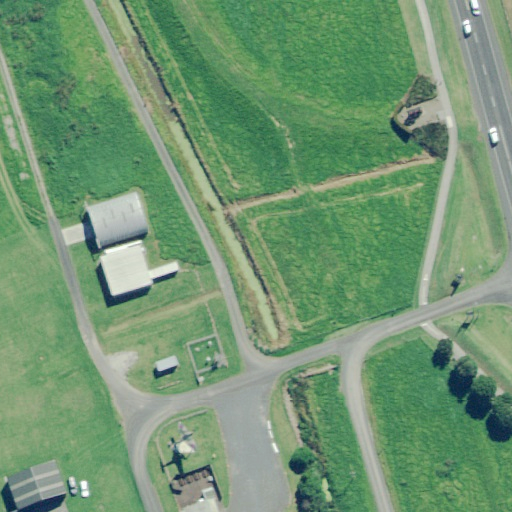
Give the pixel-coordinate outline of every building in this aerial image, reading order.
[(133,192),(76,209),(88,247),(145,230),(133,192)] [(136,242),(93,256),(106,298),(149,284),(136,242)] [(178,368),(174,356),(153,363),(157,376),(178,368)] [(51,456),(0,472),(0,477),(8,504),(61,488),(51,456)] [(215,511),(209,494),(180,504),(182,511),(215,511)]
